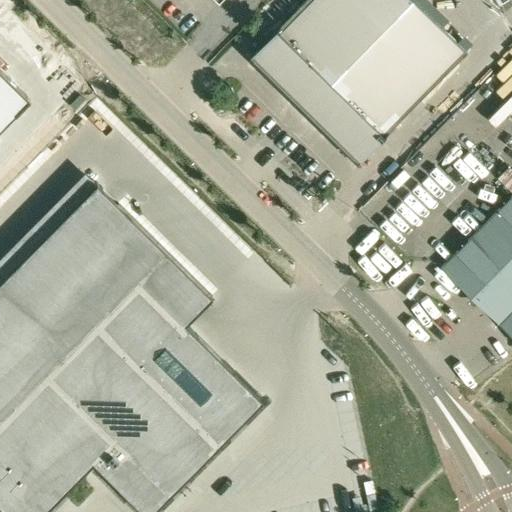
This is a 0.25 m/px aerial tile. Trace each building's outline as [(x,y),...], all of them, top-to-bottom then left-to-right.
[(467,51),(415,0),(304,0),(252,54),(359,160),(382,137),(467,51)] [(0,69),(0,129),(30,99),(0,69)] [(96,182),(0,278),(0,505),(6,511),(42,511),(68,486),(92,461),(117,486),(143,511),(149,511),(262,399),(232,370),(185,322),(211,295),(96,181),(96,182)] [(498,324),(511,310),(511,194),(441,266),(461,286),(478,304),(498,324)] [(511,310),(498,324),(511,337),(511,310)]
